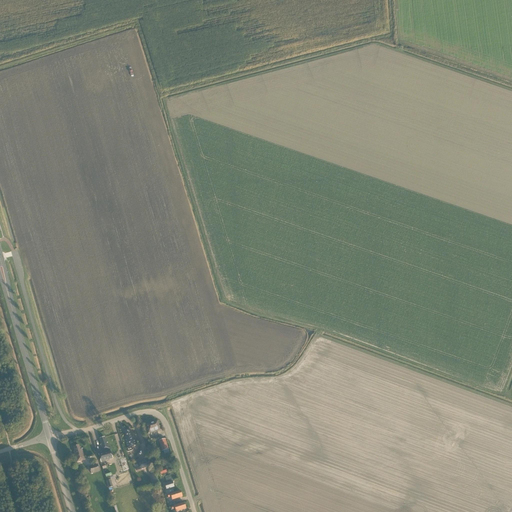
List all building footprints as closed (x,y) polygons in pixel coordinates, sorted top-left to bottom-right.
[(159,426),(157,421),(147,424),(148,429),(147,430),(149,433),(154,432),(154,433),(156,432),(156,431),(161,430),(160,426),(159,426)] [(129,429),(124,431),(126,437),(124,437),(127,448),(126,448),(127,452),(133,450),(132,447),(136,445),(133,437),(132,433),(131,433),(129,429)] [(108,449),(109,448),(107,443),(106,443),(105,437),(99,439),(101,444),(100,445),(102,450),(106,449),(106,452),(98,454),(100,462),(113,458),(110,451),(109,451),(108,449)] [(168,449),(165,439),(159,441),(162,451),(168,449)] [(80,450),(79,445),(73,447),(75,451),(74,452),(75,457),(74,457),(76,462),(85,460),(82,449),(80,450)] [(139,463),(141,470),(150,467),(148,460),(139,463)] [(89,468),(91,473),(99,471),(97,465),(89,468)] [(174,487),(172,481),(165,484),(166,490),(174,487)] [(182,497),(180,490),(170,494),(167,495),(168,497),(171,496),(172,500),(182,497)] [(186,509),(184,502),(174,506),(171,507),(172,509),(175,508),(176,511),(186,509)]
